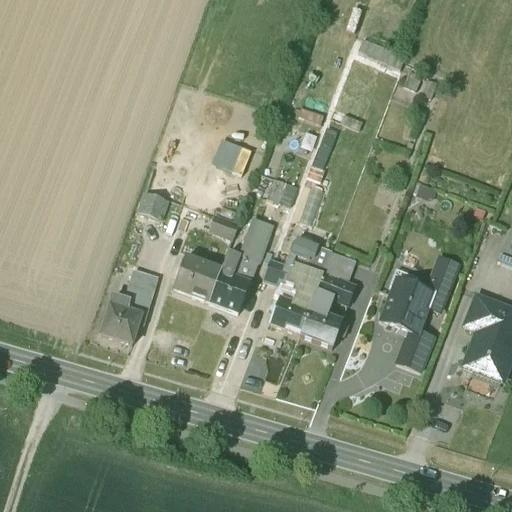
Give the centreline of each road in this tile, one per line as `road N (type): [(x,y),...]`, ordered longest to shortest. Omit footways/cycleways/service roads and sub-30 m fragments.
road 1 (secondary): [(511,507),(0,358)]
road 2 (track): [(10,511),(57,374)]
